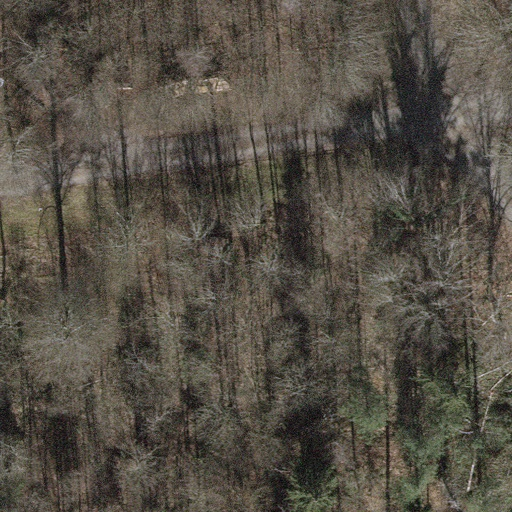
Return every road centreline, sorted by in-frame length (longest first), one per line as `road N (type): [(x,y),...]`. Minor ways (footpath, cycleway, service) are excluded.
road 1 (track): [(511,102),(0,176)]
road 2 (track): [(511,183),(447,110),(414,0)]
